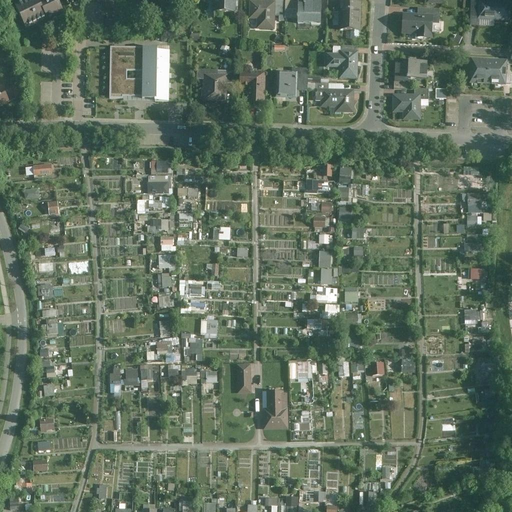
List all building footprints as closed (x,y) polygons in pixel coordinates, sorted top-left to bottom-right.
[(23,0),(15,4),(27,29),(47,18),(49,21),(65,14),(58,0),(23,0)] [(237,14),(237,0),(215,0),(215,13),(237,14)] [(286,9),(286,0),(274,0),(274,2),(276,2),(276,16),(280,16),(280,21),(286,21),(286,9)] [(300,10),(300,0),(286,0),(286,9),(300,10)] [(324,23),(323,0),(300,0),(300,10),(300,24),(324,23)] [(328,0),(329,12),(340,12),(340,2),(347,2),(347,0),(328,0)] [(511,22),(511,2),(471,0),(470,26),(479,26),(480,21),(511,22)] [(276,16),(276,2),(274,2),(250,1),(250,19),(258,19),(257,30),(276,30),(276,16)] [(362,31),(363,3),(347,2),(340,2),(340,12),(339,31),(362,31)] [(418,8),(418,15),(433,15),(433,24),(439,24),(440,9),(418,8)] [(417,39),(432,39),(433,24),(433,15),(418,15),(403,14),(402,35),(417,35),(417,39)] [(167,48),(109,47),(107,98),(166,99),(167,48)] [(360,80),(360,52),(358,52),(343,52),(341,52),(341,54),(328,54),(328,68),(341,69),(341,80),(360,80)] [(506,73),(507,60),(471,59),(470,83),(506,84),(506,73)] [(427,80),(428,62),(408,61),(408,65),(395,65),(394,82),(408,82),(408,80),(427,80)] [(299,69),(299,74),(298,92),(309,91),(309,69),(299,69)] [(228,84),(228,71),(197,70),(197,80),(205,80),(204,90),(203,90),(202,102),(228,103),(228,84)] [(267,105),(267,73),(241,73),(241,89),(249,90),(249,104),(267,105)] [(298,92),(299,74),(278,74),(277,98),(298,99),(298,92)] [(23,98),(20,84),(12,86),(16,100),(23,98)] [(0,107),(10,103),(2,87),(0,88),(0,107)] [(355,114),(356,90),(330,90),(318,90),(314,93),(314,98),(317,102),(322,102),(322,108),(337,108),(337,113),(355,114)] [(414,90),(415,95),(421,95),(421,101),(429,101),(428,90),(414,90)] [(421,101),(421,95),(415,95),(392,95),(392,114),(403,114),(403,121),(421,121),(421,101)] [(170,175),(171,161),(151,161),(151,175),(170,175)] [(325,177),(333,177),(334,162),(325,162),(325,177)] [(32,176),(52,175),(52,164),(32,165),(32,176)] [(340,167),(338,180),(350,181),(352,168),(340,167)] [(147,177),(148,195),(166,194),(166,176),(147,177)] [(339,187),(339,198),(348,198),(348,187),(339,187)] [(24,190),(24,200),(39,199),(39,189),(24,190)] [(468,208),(483,207),(482,193),(467,194),(468,208)] [(143,199),(138,199),(138,212),(168,212),(168,197),(143,197),(143,199)] [(48,215),(57,215),(57,202),(48,202),(48,215)] [(332,213),(332,203),(322,202),(321,212),(332,213)] [(339,224),(351,224),(351,208),(339,208),(339,224)] [(467,226),(477,226),(477,217),(467,217),(467,226)] [(169,230),(169,220),(150,221),(150,227),(156,227),(157,231),(169,230)] [(54,222),(54,230),(63,229),(63,221),(54,222)] [(363,239),(363,227),(351,227),(351,239),(363,239)] [(213,240),(230,241),(230,228),(213,228),(213,240)] [(320,235),(319,244),(330,244),(331,235),(320,235)] [(174,251),(173,237),(161,238),(162,251),(174,251)] [(363,256),(363,247),(354,247),(354,256),(363,256)] [(238,249),(237,256),(246,258),(247,250),(238,249)] [(332,252),(318,252),(318,268),(332,268),(332,252)] [(159,269),(170,269),(170,256),(159,256),(159,269)] [(48,262),(36,262),(37,273),(48,272),(48,262)] [(321,285),(332,284),(332,269),(321,269),(321,285)] [(158,274),(158,287),(172,287),(171,274),(158,274)] [(188,295),(201,297),(202,286),(188,285),(188,282),(182,281),(181,292),(188,293),(188,295)] [(38,286),(38,296),(54,295),(53,285),(38,286)] [(345,292),(346,303),(359,302),(359,292),(345,292)] [(172,296),(158,297),(159,308),(172,307),(172,296)] [(327,304),(325,317),(338,319),(340,306),(327,304)] [(464,321),(484,320),(483,309),(464,310),(464,321)] [(362,324),(362,313),(348,314),(348,324),(362,324)] [(202,321),(202,334),(217,335),(217,317),(205,316),(205,321),(202,321)] [(316,329),(316,320),(308,319),(307,328),(316,329)] [(43,337),(58,336),(57,321),(42,321),(43,337)] [(159,321),(160,337),(170,336),(169,321),(159,321)] [(346,350),(357,350),(357,333),(347,333),(346,350)] [(156,340),(157,351),(173,350),(173,345),(178,345),(178,339),(156,340)] [(41,357),(60,356),(59,349),(41,350),(41,357)] [(56,374),(55,361),(43,362),(44,375),(56,374)] [(313,362),(291,362),(290,380),(313,380),(313,362)] [(385,375),(384,363),(370,364),(371,376),(385,375)] [(319,364),(320,375),(329,374),(328,364),(319,364)] [(354,365),(355,374),(365,373),(364,365),(354,365)] [(253,395),(252,366),(238,367),(239,396),(253,395)] [(112,374),(109,374),(109,383),(120,382),(119,367),(112,368),(112,374)] [(196,380),(197,369),(184,369),(183,380),(196,380)] [(153,370),(125,370),(125,390),(149,389),(149,380),(153,380),(153,370)] [(218,384),(218,373),(205,373),(205,384),(218,384)] [(54,397),(53,385),(43,386),(44,397),(54,397)] [(283,396),(283,393),(268,393),(268,410),(264,410),(265,432),(290,431),(289,396),(283,396)] [(39,431),(53,431),(53,419),(39,420),(39,431)] [(50,451),(49,442),(37,443),(37,452),(50,451)] [(47,472),(47,461),(32,461),(32,472),(47,472)] [(23,494),(32,494),(32,484),(23,484),(23,494)] [(99,499),(108,499),(108,485),(99,485),(99,499)] [(325,502),(325,492),(308,492),(308,502),(325,502)] [(372,493),(359,493),(360,506),(373,505),(372,493)] [(282,511),(298,511),(299,497),(286,497),(286,506),(283,506),(282,511)] [(272,507),(272,511),(278,511),(279,499),(266,499),(266,507),(272,507)] [(181,501),(181,511),(195,511),(195,501),(181,501)]
